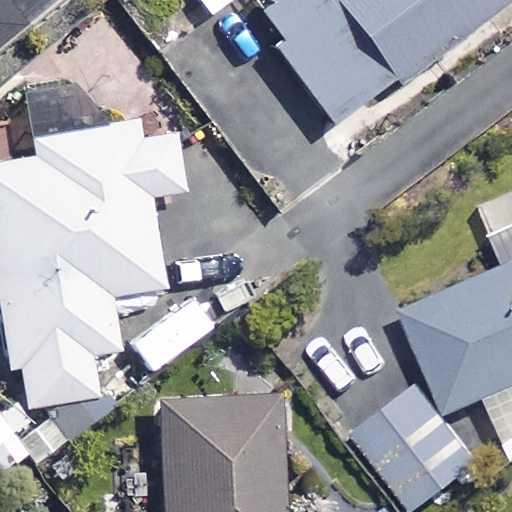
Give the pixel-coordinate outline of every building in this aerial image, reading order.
[(0,0),(0,43),(55,0),(0,0)] [(509,0),(280,0),(252,23),(344,136),(509,0)] [(175,138),(140,145),(136,125),(35,143),(38,163),(0,169),(0,302),(19,412),(99,398),(92,357),(119,353),(110,299),(164,289),(149,201),(185,194),(175,138)] [(511,233),(480,247),(492,277),(407,310),(449,416),(511,391),(511,233)] [(167,319),(114,363),(139,393),(192,349),(167,319)] [(416,511),(479,467),(418,382),(353,428),(413,511),(416,511)] [(285,511),(275,396),(156,406),(164,511),(285,511)]
